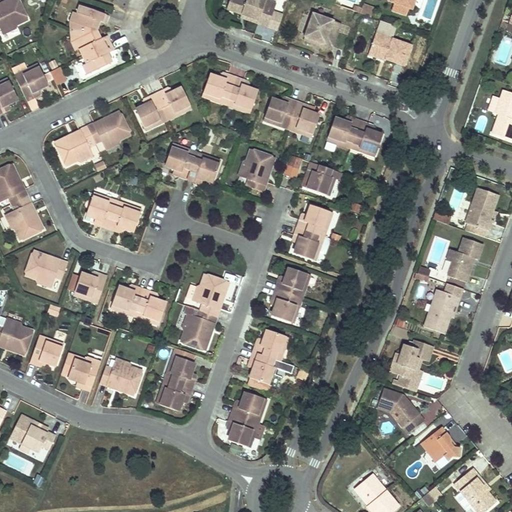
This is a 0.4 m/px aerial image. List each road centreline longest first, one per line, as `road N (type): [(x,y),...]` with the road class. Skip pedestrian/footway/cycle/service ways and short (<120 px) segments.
road 1 (residential): [(302,492),(392,306),(413,215),(441,157),(429,124)]
road 2 (residential): [(429,124),(406,149),(323,377),(276,469)]
road 3 (residential): [(255,254),(192,225),(169,232),(159,254),(142,263),(84,242),(22,130)]
road 4 (residential): [(429,124),(409,101),(191,25)]
road 5 (residential): [(186,38),(429,124)]
road 6 (residential): [(511,245),(463,384),(473,408),(511,443)]
road 7 (residential): [(192,444),(143,425),(84,417),(0,381)]
road 8 (residential): [(192,444),(255,254)]
road 9 (residential): [(22,130),(151,67)]
road 10 (residential): [(477,0),(429,124)]
